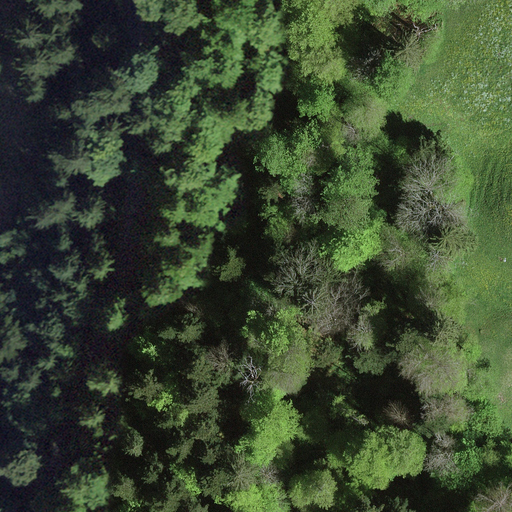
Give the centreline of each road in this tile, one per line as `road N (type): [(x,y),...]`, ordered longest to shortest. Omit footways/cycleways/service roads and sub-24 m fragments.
road 1 (tertiary): [(129,0),(139,110),(129,260),(41,511)]
road 2 (track): [(17,0),(26,76),(21,141),(14,189),(0,217)]
